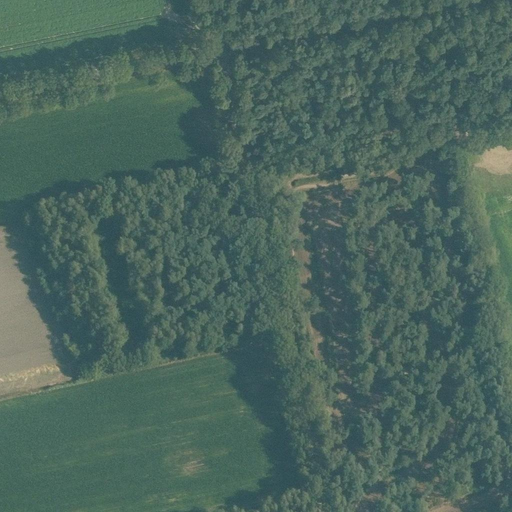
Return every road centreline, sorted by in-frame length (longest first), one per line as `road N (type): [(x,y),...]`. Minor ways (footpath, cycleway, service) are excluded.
road 1 (track): [(321,511),(209,0)]
road 2 (tertiary): [(0,90),(444,0)]
road 3 (track): [(456,123),(356,128),(284,148),(250,171),(286,192),(323,247)]
